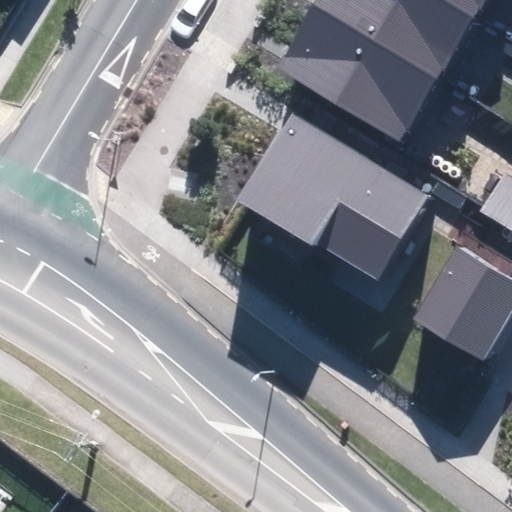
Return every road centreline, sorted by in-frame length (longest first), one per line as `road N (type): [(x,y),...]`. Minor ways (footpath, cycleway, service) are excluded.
road 1 (tertiary): [(0,265),(339,511)]
road 2 (residential): [(0,236),(136,0)]
